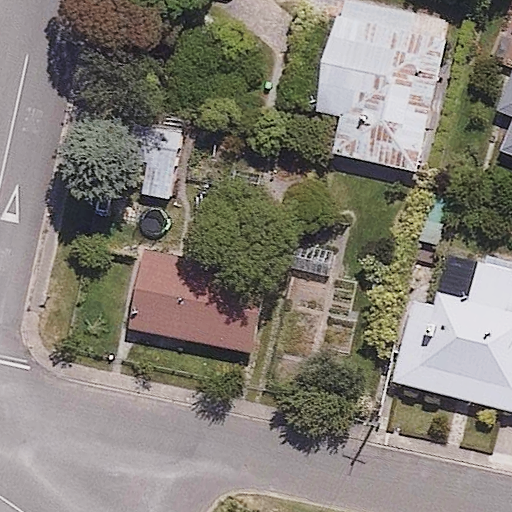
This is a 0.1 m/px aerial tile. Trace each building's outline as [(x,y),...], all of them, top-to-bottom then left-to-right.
[(450,18),(359,0),(335,0),(315,105),(344,111),(335,155),(419,172),(450,18)] [(511,111),(495,155),(511,161),(511,68),(497,105),(511,110),(511,111)] [(167,204),(180,134),(137,126),(123,196),(167,204)] [(268,273),(147,251),(132,328),(253,350),(268,273)] [(400,382),(511,409),(511,272),(432,252),(400,382)]
